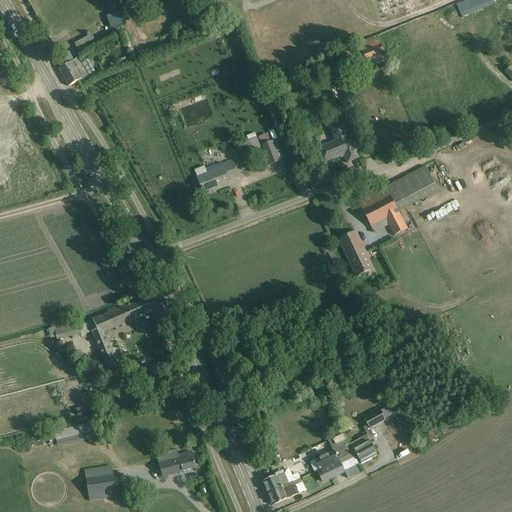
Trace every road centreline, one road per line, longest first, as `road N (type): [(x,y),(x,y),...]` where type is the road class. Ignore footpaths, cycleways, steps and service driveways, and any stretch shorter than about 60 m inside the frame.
road 1 (unclassified): [(148,259),(511,114)]
road 2 (primary): [(148,259),(0,0)]
road 3 (primary): [(259,511),(148,259)]
